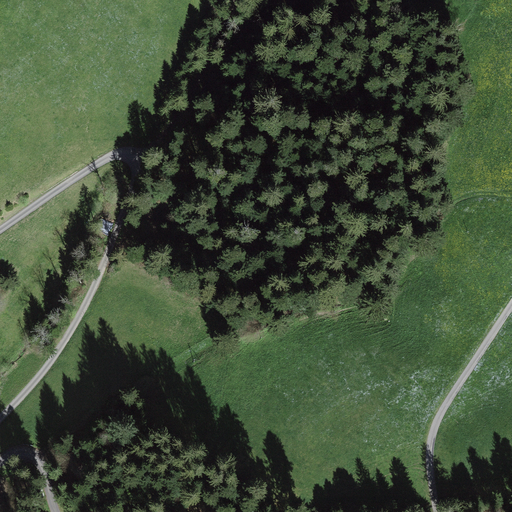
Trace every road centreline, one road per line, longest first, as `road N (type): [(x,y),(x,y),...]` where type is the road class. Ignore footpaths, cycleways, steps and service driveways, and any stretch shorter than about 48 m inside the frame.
road 1 (track): [(28,453),(203,344),(364,284),(451,202),(511,196)]
road 2 (unclassified): [(0,228),(101,160),(129,154),(142,161),(88,299),(44,369),(0,417)]
road 3 (unclassified): [(511,305),(432,432),(436,511)]
road 4 (track): [(236,0),(191,95),(142,161)]
